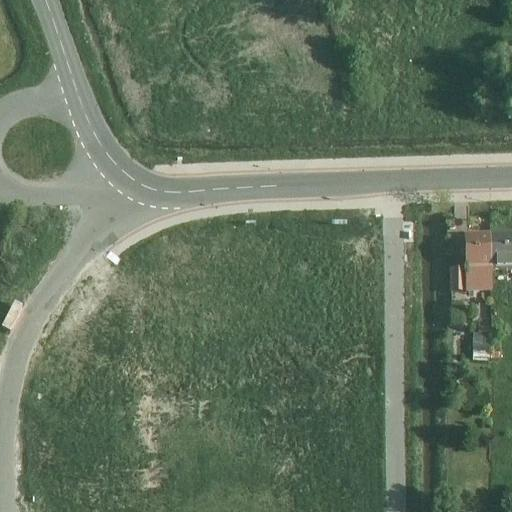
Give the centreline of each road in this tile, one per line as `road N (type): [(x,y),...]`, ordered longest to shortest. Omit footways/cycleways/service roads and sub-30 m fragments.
road 1 (residential): [(169,191),(82,257),(37,330),(4,439),(4,511)]
road 2 (tertiary): [(169,191),(439,188)]
road 3 (tertiary): [(46,0),(108,156),(132,177),(169,191)]
